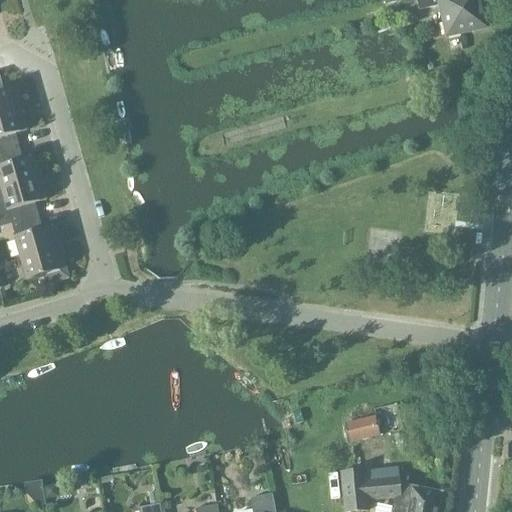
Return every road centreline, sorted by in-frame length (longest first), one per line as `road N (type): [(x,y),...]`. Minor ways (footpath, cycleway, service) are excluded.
road 1 (residential): [(493,341),(156,298),(105,281)]
road 2 (residential): [(105,281),(37,47),(0,58)]
road 3 (tertiary): [(474,511),(493,341)]
road 4 (tertiary): [(493,341),(511,188)]
